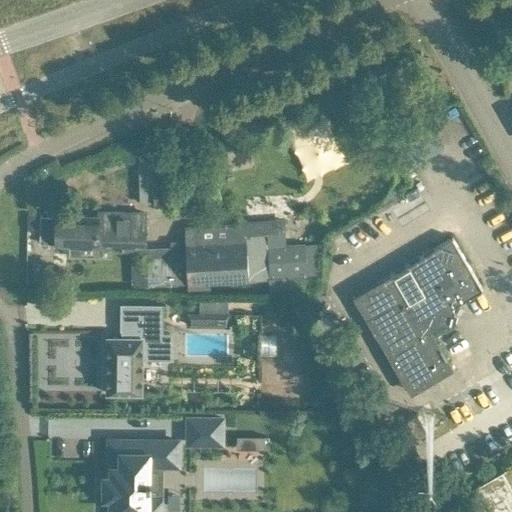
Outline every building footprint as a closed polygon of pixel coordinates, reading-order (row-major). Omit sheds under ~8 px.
[(321,110),(317,110),(313,112),(311,116),(312,120),(316,123),(320,123),(323,121),(325,117),(324,113),(321,110)] [(406,168),(443,147),(428,120),(391,141),(406,168)] [(154,201),(152,152),(143,152),(143,161),(139,161),(140,202),(154,201)] [(56,215),(55,243),(97,244),(97,248),(145,249),(146,213),(98,212),(98,216),(56,215)] [(184,227),(186,254),(147,255),(149,285),(187,282),(188,290),(210,289),(210,282),(268,277),(269,290),(301,288),(301,275),(307,275),(305,244),(286,245),(285,221),(245,223),(184,227)] [(452,237),(435,247),(352,296),(408,391),(449,366),(429,332),(442,324),(453,326),(453,325),(451,324),(454,310),(452,306),(482,288),(452,237)] [(162,333),(162,305),(122,304),(122,328),(123,328),(123,336),(107,335),(107,392),(142,393),(142,356),(170,357),(170,334),(162,333)] [(212,313),(212,325),(228,325),(228,313),(212,313)] [(428,431),(416,412),(406,417),(417,437),(428,431)] [(190,418),(189,441),(221,441),(221,418),(190,418)] [(146,499),(146,462),(174,462),(174,440),(114,440),(114,451),(110,451),(110,476),(104,476),(104,494),(110,494),(110,510),(114,510),(113,511),(157,511),(158,499),(146,499)] [(511,511),(511,464),(471,488),(485,511),(511,511)]
